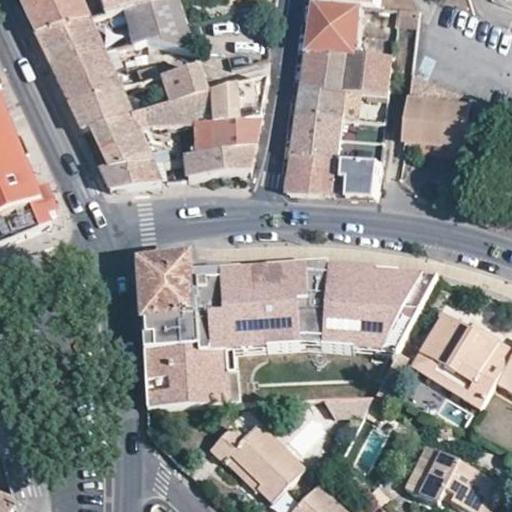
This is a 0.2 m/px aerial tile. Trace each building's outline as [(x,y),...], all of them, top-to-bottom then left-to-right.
[(90,24),(78,0),(31,0),(20,5),(29,26),(35,39),(90,24)] [(98,0),(105,20),(125,13),(175,0),(98,0)] [(175,0),(125,13),(134,50),(139,48),(144,46),(151,47),(196,57),(185,28),(175,0)] [(511,0),(316,0),(316,4),(365,9),(379,10),(380,0),(508,0),(510,5),(511,3),(511,0)] [(362,56),(365,9),(316,4),(309,60),(305,91),(347,93),(347,94),(390,97),(395,59),(362,56)] [(45,58),(52,72),(104,57),(90,24),(35,39),(45,58)] [(104,57),(52,72),(56,82),(69,107),(121,93),(132,90),(130,85),(117,87),(104,57)] [(161,82),(168,110),(181,107),(207,99),(197,73),(194,74),(161,82)] [(415,79),(407,143),(468,150),(469,142),(491,145),(504,115),(415,79)] [(0,224),(41,207),(40,205),(39,205),(35,196),(31,185),(32,185),(31,182),(30,182),(21,161),(22,161),(21,159),(20,159),(12,139),(12,138),(12,135),(11,136),(2,116),(3,116),(2,113),(1,113),(0,110),(0,88),(1,88),(0,85),(0,224)] [(212,98),(213,128),(259,127),(262,109),(266,85),(212,98)] [(344,121),(347,94),(347,93),(305,91),(302,117),(344,121)] [(76,123),(82,135),(89,133),(133,121),(121,93),(69,107),(76,123)] [(181,107),(184,133),(195,133),(197,159),(255,152),(257,141),(259,127),(213,128),(212,98),(207,99),(181,107)] [(106,170),(107,173),(150,166),(164,164),(186,160),(185,149),(146,153),(139,134),(184,133),(181,107),(168,110),(133,121),(89,133),(97,150),(106,170)] [(299,135),(296,157),(341,162),(344,121),(302,117),(299,135)] [(364,123),(362,163),(382,165),(383,155),(386,136),(387,124),(364,123)] [(187,169),(189,183),(224,178),(231,178),(251,176),(255,152),(197,159),(186,160),(187,169)] [(294,173),(291,196),(378,201),(382,165),(362,163),(341,162),(296,157),(294,173)] [(186,160),(164,164),(165,172),(187,169),(186,160)] [(100,175),(110,195),(160,187),(150,166),(107,173),(106,170),(99,173),(100,175)] [(57,215),(47,191),(35,196),(39,205),(40,205),(41,207),(0,224),(0,249),(51,228),(47,220),(57,215)] [(147,395),(148,412),(242,406),(237,356),(307,349),(394,358),(438,282),(307,268),(254,274),(191,279),(190,258),(140,264),(142,301),(144,343),(147,395)] [(444,322),(415,369),(440,385),(439,387),(480,412),(495,386),(511,356),(471,333),(468,337),(444,322)] [(511,356),(495,386),(511,395),(511,356)] [(389,370),(377,391),(388,397),(400,376),(389,370)] [(303,472),(257,428),(244,442),(235,434),(231,430),(210,452),(214,456),(225,466),(227,464),(232,458),(260,485),(255,491),(272,506),(303,472)] [(490,511),(502,489),(427,452),(407,493),(437,508),(445,494),(456,499),(452,507),(463,511),(490,511)] [(227,464),(255,491),(260,485),(232,458),(227,464)] [(339,511),(317,490),(295,511),(339,511)] [(0,511),(12,511),(17,507),(17,505),(0,499),(0,511)]
